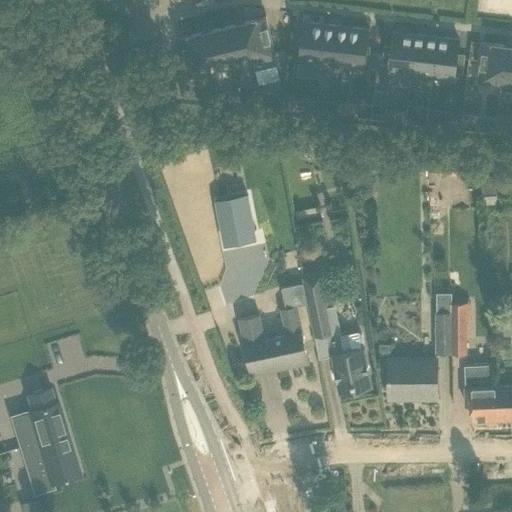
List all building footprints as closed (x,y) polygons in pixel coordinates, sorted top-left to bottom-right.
[(243,22),(253,61),(255,70),(277,64),(265,16),(243,22)] [(298,61),(321,63),(325,23),(303,21),(298,61)] [(243,22),(222,27),(232,66),(253,61),(243,22)] [(321,63),(342,66),(347,26),(325,23),(321,63)] [(347,26),(342,66),(341,74),(353,75),(354,67),(364,68),(369,28),(347,26)] [(222,27),(202,32),(211,71),(232,66),(222,27)] [(388,71),(409,73),(411,74),(415,34),(393,31),(391,48),(383,48),(382,62),(389,63),(388,71)] [(211,71),(202,32),(180,37),(189,76),(211,71)] [(411,74),(409,73),(408,83),(431,86),(432,76),(437,36),(415,34),(411,74)] [(458,39),(437,36),(432,76),(454,79),(455,71),(462,72),(464,57),(456,56),(458,39)] [(478,81),(500,84),(505,44),(483,42),(478,81)] [(500,84),(511,85),(511,45),(505,44),(500,84)] [(374,89),(372,104),(371,111),(386,113),(388,90),(374,89)] [(260,104),(281,107),(282,95),(261,92),(260,104)] [(301,109),(313,110),(314,100),(302,99),(301,109)] [(324,112),(336,113),(337,103),(325,102),(324,112)] [(371,117),(371,111),(372,104),(358,102),(357,116),(371,117)] [(445,110),(443,125),(460,128),(461,117),(462,112),(445,110)] [(460,128),(477,130),(479,119),(461,117),(460,128)] [(494,132),(511,134),(511,129),(511,121),(496,120),(494,132)] [(247,193),(215,200),(224,244),(256,238),(247,193)] [(345,202),(331,204),(332,214),(347,212),(345,202)] [(303,282),(307,302),(314,336),(332,332),(320,271),(302,274),(303,282)] [(471,318),(471,310),(471,302),(451,302),(451,311),(452,352),(467,352),(467,318),(471,318)] [(239,318),(250,374),(293,365),(292,359),(308,356),(304,337),(297,305),(281,308),(284,324),(290,323),(292,333),(265,339),(259,314),(239,318)] [(451,311),(436,312),(436,352),(452,352),(451,311)] [(334,368),(337,381),(339,392),(372,386),(364,347),(361,347),(357,331),(340,335),(341,339),(329,341),(335,367),(334,368)] [(388,358),(389,392),(417,392),(417,397),(437,397),(436,358),(388,358)] [(499,418),(497,385),(492,385),(491,363),(464,364),(465,386),(464,386),(465,405),(472,404),(473,419),(499,418)] [(511,384),(497,385),(499,418),(511,417),(511,384)] [(79,473),(57,401),(54,402),(49,387),(27,394),(31,409),(17,413),(28,450),(21,452),(34,492),(53,486),(52,482),(79,473)]
